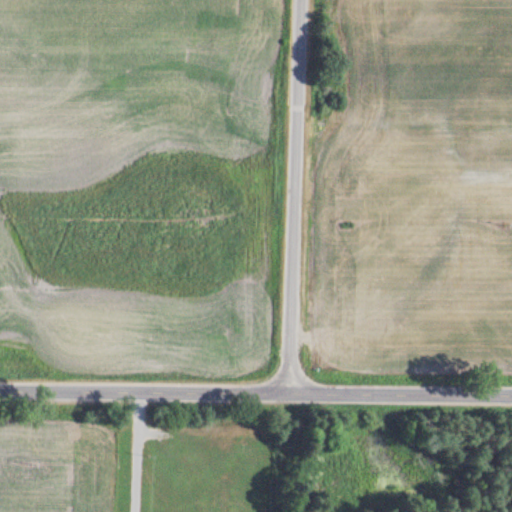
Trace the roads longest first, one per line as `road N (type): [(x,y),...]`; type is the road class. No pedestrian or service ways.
road 1 (residential): [(511,397),(0,390)]
road 2 (residential): [(290,396),(296,0)]
